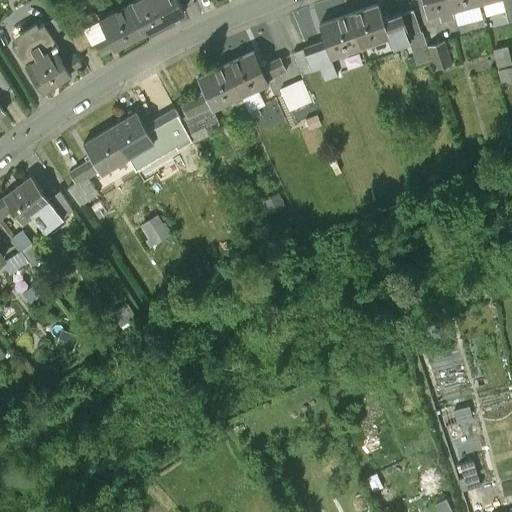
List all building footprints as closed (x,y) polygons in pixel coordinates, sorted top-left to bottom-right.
[(183,14),(175,0),(140,0),(127,7),(142,35),(183,14)] [(480,4),(478,0),(423,0),(428,18),(442,14),(443,21),(454,18),(452,11),(480,4)] [(142,35),(127,7),(99,22),(95,13),(79,21),(92,46),(94,45),(100,54),(113,47),(114,50),(142,35)] [(384,23),(378,7),(349,18),(360,50),(388,40),(391,51),(411,44),(409,40),(401,17),(384,23)] [(401,17),(409,40),(420,36),(412,13),(401,17)] [(360,50),(349,18),(319,29),(325,45),(331,61),(360,50)] [(78,54),(92,46),(79,21),(64,29),(78,54)] [(452,68),(445,44),(426,50),(433,74),(452,68)] [(331,61),(325,45),(311,50),(318,72),(323,84),(337,79),(331,61)] [(62,62),(53,47),(25,65),(43,92),(70,75),(69,73),(81,66),(74,55),(62,62)] [(318,72),(311,50),(293,56),(302,77),(318,72)] [(260,70),(253,54),(226,67),(240,98),(267,85),(266,82),(260,70)] [(284,59),(260,70),(266,82),(290,71),(284,59)] [(240,98),(226,67),(197,80),(204,96),(210,109),(211,111),(240,98)] [(302,84),(280,93),(289,113),(311,104),(302,84)] [(210,109),(204,96),(180,107),(186,120),(210,109)] [(144,127),(152,140),(175,125),(168,113),(144,127)] [(144,127),(136,114),(109,130),(127,159),(153,143),(152,140),(144,127)] [(127,159),(109,130),(83,145),(91,159),(80,166),(88,178),(99,172),(100,174),(127,159)] [(98,196),(88,178),(80,166),(69,173),(76,185),(67,190),(79,207),(98,196)] [(49,200),(32,177),(0,201),(0,217),(11,209),(22,223),(32,215),(46,233),(63,219),(49,200)] [(59,192),(49,200),(63,219),(72,212),(59,192)] [(41,259),(22,233),(12,241),(31,267),(41,259)] [(452,511),(447,499),(436,504),(439,511),(452,511)]
